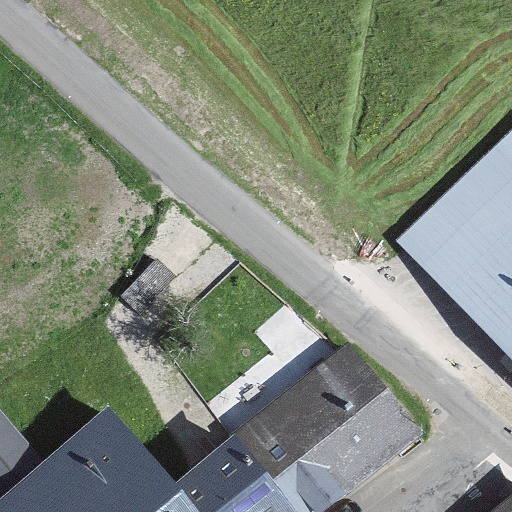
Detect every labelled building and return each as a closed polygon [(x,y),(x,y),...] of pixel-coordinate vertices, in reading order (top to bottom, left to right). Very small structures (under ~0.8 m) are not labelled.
[(511,132),(397,250),(511,360),(511,132)] [(256,439),(310,511),(337,511),(432,442),(358,342),(246,425),(256,439)] [(0,487),(48,454),(0,386),(0,487)] [(223,511),(199,481),(133,403),(7,507),(0,498),(0,511),(223,511)] [(310,511),(256,439),(199,481),(223,511),(310,511)]
